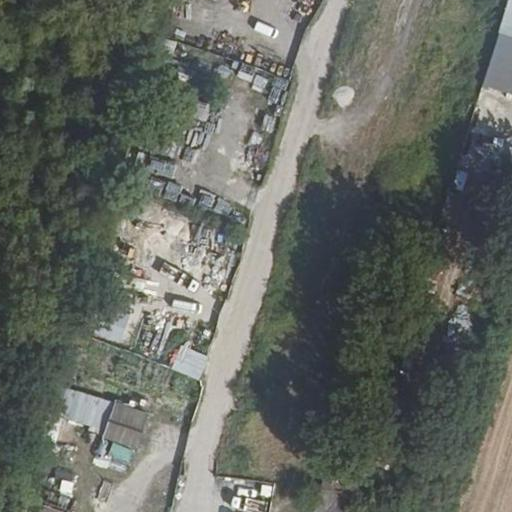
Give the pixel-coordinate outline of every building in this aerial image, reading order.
[(511,0),(506,0),(482,86),(511,94),(511,0)] [(198,380),(208,357),(180,345),(170,369),(198,380)] [(53,417),(100,432),(110,401),(63,387),(53,417)] [(101,437),(137,449),(148,414),(113,402),(101,437)] [(44,503),(42,511),(67,511),(68,508),(44,503)]
